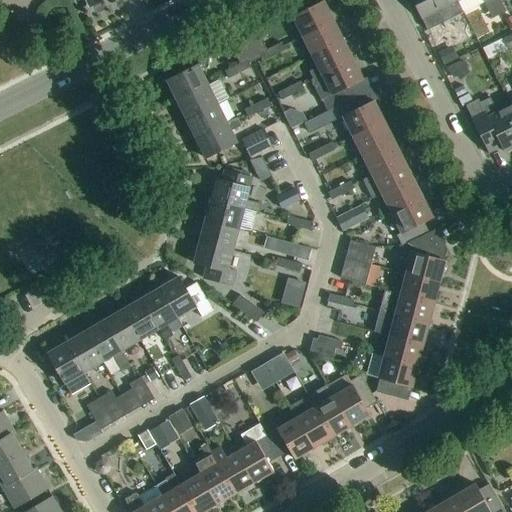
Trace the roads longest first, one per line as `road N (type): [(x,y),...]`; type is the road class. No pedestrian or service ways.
road 1 (residential): [(74,460),(299,330),(309,316),(329,224),(280,130)]
road 2 (residential): [(511,386),(292,511)]
road 3 (tertiary): [(0,109),(219,0)]
road 4 (residential): [(389,0),(480,180),(511,190)]
